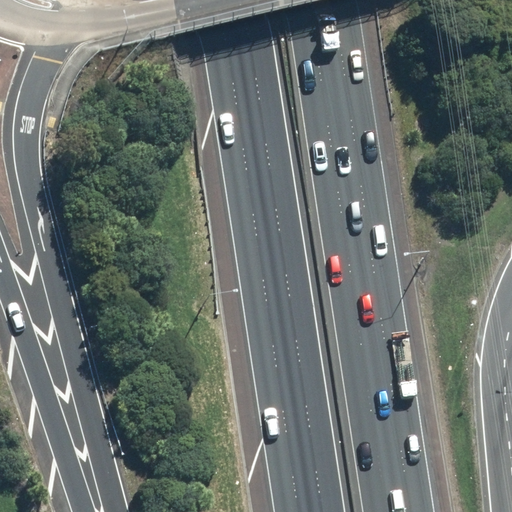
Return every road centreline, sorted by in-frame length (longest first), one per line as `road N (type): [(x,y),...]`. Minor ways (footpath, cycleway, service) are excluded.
road 1 (motorway): [(306,0),(384,511)]
road 2 (motorway): [(320,511),(242,0)]
road 3 (motorway): [(114,511),(27,158),(30,96),(57,28)]
road 4 (motorway): [(83,511),(0,272)]
road 5 (motorway): [(511,330),(505,373),(511,465)]
